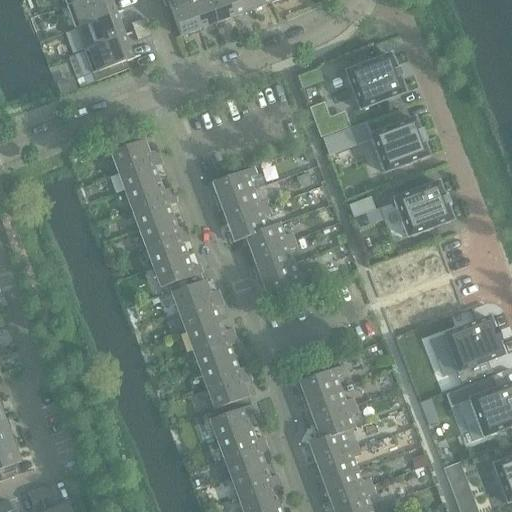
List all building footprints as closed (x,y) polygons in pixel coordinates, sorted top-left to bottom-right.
[(82,27),(117,14),(111,0),(87,0),(74,5),(82,27)] [(162,0),(166,8),(169,7),(181,38),(199,31),(188,0),(162,0)] [(188,0),(199,31),(217,25),(207,0),(188,0)] [(207,0),(217,25),(235,18),(228,0),(207,0)] [(228,0),(235,18),(253,11),(249,0),(228,0)] [(249,0),(253,11),(271,5),(269,0),(249,0)] [(125,36),(117,14),(82,27),(90,50),(125,36)] [(131,25),(134,33),(147,28),(144,20),(131,25)] [(151,37),(147,28),(134,33),(137,42),(151,37)] [(134,60),(125,36),(90,50),(99,73),(134,60)] [(368,65),(345,74),(360,112),(405,95),(399,81),(401,81),(400,79),(398,71),(397,70),(395,70),(390,57),(380,61),(380,60),(368,65)] [(318,70),(297,78),(302,91),(323,83),(318,70)] [(424,159),(410,122),(367,139),(381,176),(424,159)] [(353,147),(349,135),(323,144),(328,157),(353,147)] [(118,175),(160,159),(157,152),(149,154),(144,142),(110,154),(118,175)] [(160,159),(118,175),(125,194),(159,181),(155,169),(162,166),(160,159)] [(217,206),(254,193),(249,180),(257,177),(254,170),(212,185),(217,198),(214,199),(217,206)] [(159,181),(125,194),(132,213),(174,197),(171,190),(163,193),(159,181)] [(449,207),(447,207),(444,199),(446,199),(445,197),(444,198),(438,184),(393,201),(408,240),(453,223),(448,209),(449,208),(449,207)] [(227,224),(268,209),(266,202),(258,205),(254,193),(217,206),(220,214),(222,213),(227,224)] [(174,197),(132,213),(139,232),(173,219),(169,207),(176,204),(174,197)] [(370,199),(349,207),(354,219),(375,211),(370,199)] [(231,244),(280,227),(279,225),(267,230),(263,219),(271,216),(268,209),(227,224),(231,236),(228,237),(231,244)] [(173,219),(139,232),(146,251),(188,235),(185,228),(177,231),(173,219)] [(252,258),(294,243),(291,236),(284,238),(280,227),(231,244),(231,245),(243,241),(245,248),(248,247),(252,258)] [(188,235),(146,251),(153,270),(187,257),(183,245),(190,242),(188,235)] [(256,278),(293,264),(289,252),(297,249),(294,243),(252,258),(257,269),(254,271),(256,278)] [(187,257),(153,270),(161,290),(202,274),(199,266),(191,269),(187,257)] [(313,271),(306,274),(298,277),(293,264),(256,278),(259,286),(262,285),(267,297),(295,287),(297,295),(318,287),(313,271)] [(171,295),(179,315),(220,299),(218,292),(210,295),(205,282),(171,295)] [(220,299),(179,315),(186,334),(220,322),(215,310),(223,307),(220,299)] [(489,319),(444,336),(458,373),(457,374),(462,386),(492,375),(488,364),(504,358),(498,344),(500,343),(499,342),(497,342),(495,335),(496,334),(496,332),(494,333),(489,319)] [(220,322),(186,334),(193,353),(234,338),(232,330),(224,333),(220,322)] [(234,338),(193,353),(200,372),(234,359),(229,348),(237,345),(234,338)] [(234,359),(200,372),(207,391),(248,376),(246,369),(238,372),(234,359)] [(301,397),(303,404),(340,391),(335,379),(343,376),(340,369),(299,384),(304,396),(301,397)] [(251,383),(248,376),(207,391),(214,411),(248,399),(243,386),(251,383)] [(493,380),(446,397),(451,409),(470,402),(484,439),(511,428),(511,385),(497,391),(493,380)] [(340,391),(303,404),(306,412),(309,411),(313,422),(354,407),(352,400),(344,403),(340,391)] [(209,422),(216,442),(250,429),(246,418),(254,415),(251,407),(209,422)] [(354,407),(313,422),(318,434),(315,435),(317,442),(306,446),(306,447),(354,430),(350,417),(357,414),(354,407)] [(6,422),(0,423),(0,446),(13,442),(6,422)] [(250,429),(216,442),(224,461),(265,445),(263,438),(255,441),(250,429)] [(354,430),(306,447),(309,454),(312,453),(316,465),(358,450),(355,443),(347,446),(343,435),(354,430)] [(13,442),(0,446),(0,482),(14,478),(10,467),(21,463),(13,442)] [(265,445),(224,461),(231,480),(265,467),(261,456),(268,453),(265,445)] [(358,450),(316,465),(320,477),(317,478),(320,485),(357,472),(352,460),(360,457),(358,450)] [(511,459),(493,467),(507,506),(511,503),(511,459)] [(445,469),(461,511),(481,511),(462,462),(445,469)] [(265,467),(231,480),(238,499),(280,484),(277,477),(270,479),(265,467)] [(357,472),(320,485),(323,493),(326,492),(330,503),(372,488),(369,481),(361,484),(357,472)] [(280,484),(238,499),(242,511),(261,511),(279,506),(275,494),(283,491),(280,484)] [(49,486),(38,490),(42,501),(53,497),(49,486)] [(372,488),(330,503),(333,511),(365,511),(371,510),(366,498),(374,495),(372,488)] [(32,505),(42,501),(38,490),(28,494),(32,505)] [(12,511),(8,501),(0,504),(0,511),(12,511)]
